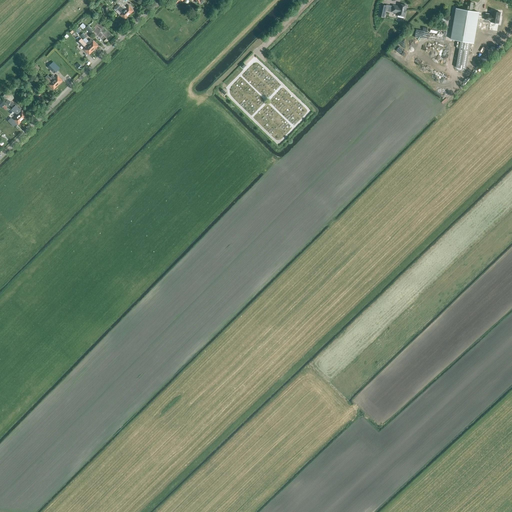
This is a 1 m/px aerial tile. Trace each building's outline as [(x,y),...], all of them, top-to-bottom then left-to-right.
[(116,0),(115,1),(121,7),(124,10),(129,15),(134,11),(129,5),(126,8),(123,5),(118,0),(116,0)] [(384,18),(387,6),(380,4),(378,16),(384,18)] [(404,17),(406,6),(399,4),(399,7),(392,5),(391,12),(397,14),(397,15),(404,17)] [(124,10),(121,7),(120,7),(118,5),(115,8),(117,11),(119,9),(122,12),(119,15),(124,20),(129,15),(124,10)] [(450,39),(460,41),(470,42),(473,43),(478,13),(471,12),(465,11),(455,9),(450,39)] [(492,11),(492,15),(486,14),(485,20),(490,21),(490,22),(499,23),(500,18),(499,18),(500,12),(492,11)] [(91,34),(93,31),(88,26),(85,29),(91,34)] [(93,50),(87,44),(81,38),(77,42),(83,48),(84,47),(86,48),(84,50),(89,55),(93,50)] [(87,44),(93,50),(98,46),(93,41),(92,41),(91,39),(89,41),(85,38),(83,40),(87,44),(87,43),(87,44)] [(466,69),(470,42),(460,41),(456,68),(466,69)] [(245,61),(248,64),(256,55),(253,52),(245,61)] [(54,74),(58,70),(51,64),(47,67),(54,74)] [(58,86),(50,77),(47,75),(45,78),(49,82),(50,83),(48,85),(53,90),(58,86)] [(50,77),(58,86),(63,81),(57,76),(55,78),(52,75),(50,77)] [(10,90),(4,95),(7,99),(13,94),(10,90)] [(17,115),(22,121),(27,116),(22,111),(17,115)] [(18,125),(22,121),(17,115),(13,120),(18,125)]
